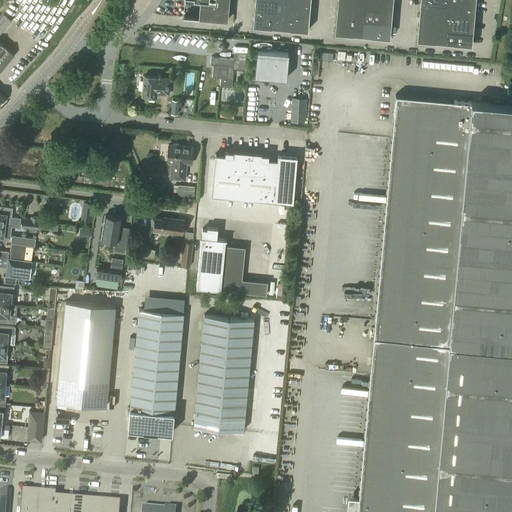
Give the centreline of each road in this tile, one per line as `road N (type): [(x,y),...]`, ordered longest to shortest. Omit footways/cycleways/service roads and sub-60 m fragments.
road 1 (unclassified): [(210,511),(207,482),(0,454)]
road 2 (unclassified): [(303,136),(100,117)]
road 3 (unknown): [(113,470),(125,302)]
